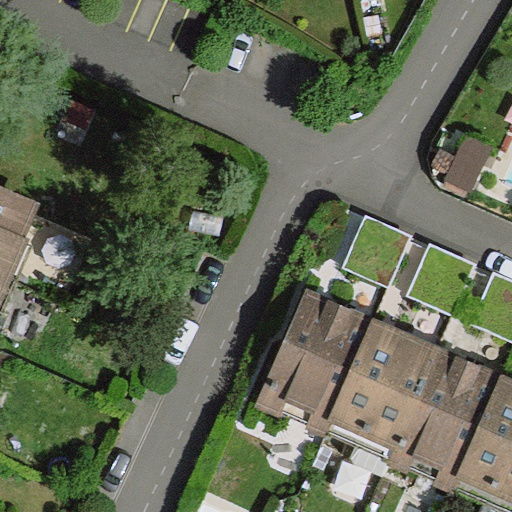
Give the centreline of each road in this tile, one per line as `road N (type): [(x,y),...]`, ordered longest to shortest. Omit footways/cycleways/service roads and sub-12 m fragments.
road 1 (residential): [(340,159),(294,194),(144,511)]
road 2 (residential): [(0,3),(340,159)]
road 3 (residential): [(475,0),(383,147),(340,159)]
